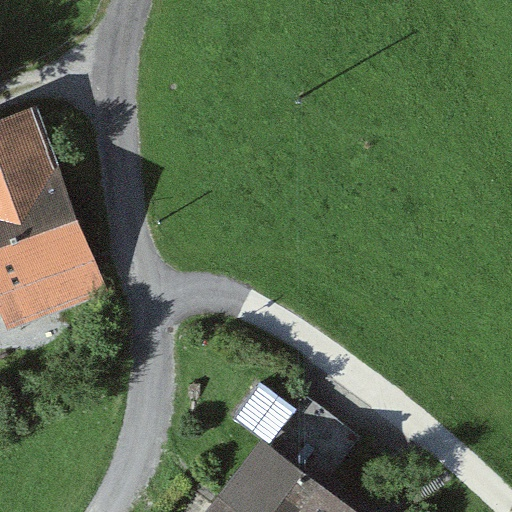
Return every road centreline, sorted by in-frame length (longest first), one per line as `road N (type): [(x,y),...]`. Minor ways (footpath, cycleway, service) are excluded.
road 1 (track): [(511,502),(334,355),(233,302),(154,300)]
road 2 (track): [(154,300),(127,237),(111,138),(135,0)]
road 3 (track): [(98,511),(136,457),(154,300)]
road 4 (track): [(122,55),(0,96)]
